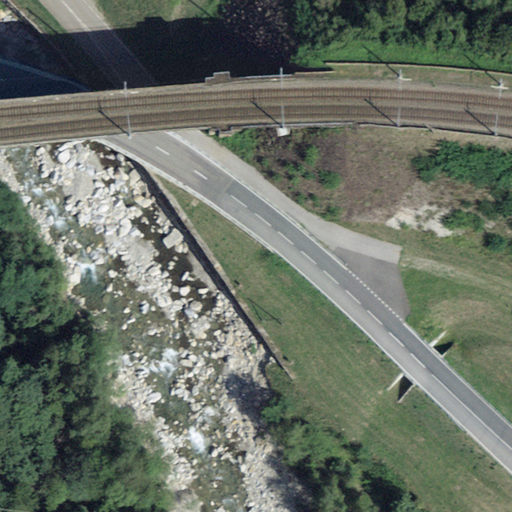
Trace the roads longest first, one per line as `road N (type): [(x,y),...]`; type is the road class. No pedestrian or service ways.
road 1 (primary): [(511,452),(362,305),(173,157)]
road 2 (residential): [(173,157),(46,0)]
road 3 (primary): [(173,157),(59,97),(0,78)]
